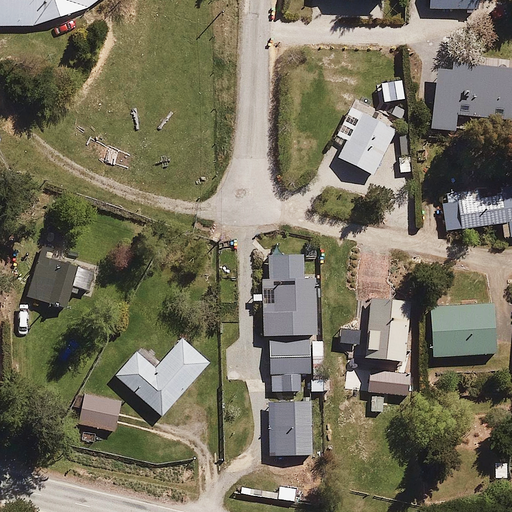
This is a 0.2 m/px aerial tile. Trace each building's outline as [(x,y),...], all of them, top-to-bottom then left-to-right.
[(0,0),(0,32),(60,30),(107,0),(0,0)] [(312,0),(312,6),(334,6),(334,13),(392,13),(392,0),(312,0)] [(432,35),(456,35),(456,21),(482,22),(482,0),(429,0),(429,21),(432,21),(432,35)] [(511,68),(498,66),(496,80),(439,71),(429,137),(457,142),(459,125),(511,133),(511,68)] [(356,99),(335,139),(345,145),(336,163),(373,183),(404,124),(356,99)] [(480,204),(480,197),(442,199),(443,238),(503,236),(503,248),(511,247),(511,196),(493,197),(493,203),(480,204)] [(26,290),(67,305),(72,289),(89,295),(97,273),(40,252),(26,290)] [(302,282),(302,263),(269,263),(269,282),(278,282),(278,313),(261,313),(261,342),(268,343),(311,343),(311,282),(302,282)] [(368,399),(405,399),(405,369),(411,369),(411,301),(368,301),(368,399)] [(428,352),(429,358),(431,358),(431,362),(495,361),(494,307),(434,309),(434,311),(430,311),(431,351),(428,352)] [(210,366),(177,336),(156,358),(143,345),(114,376),(160,419),(210,366)] [(311,343),(268,343),(268,395),(302,395),(302,378),(311,378),(311,343)] [(74,421),(92,424),(90,433),(102,436),(103,427),(115,429),(121,400),(81,391),(74,421)] [(312,407),(272,407),(273,458),(312,458),(312,407)]
